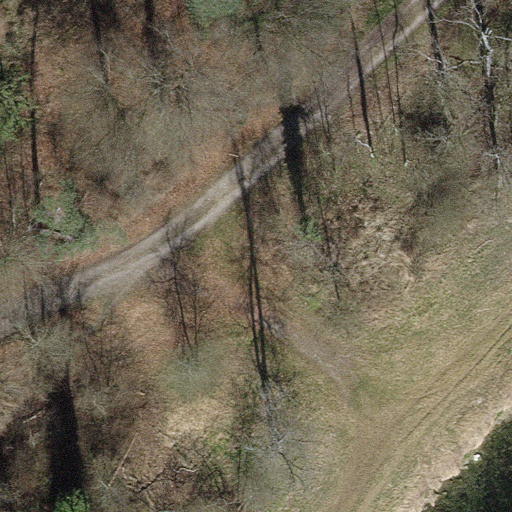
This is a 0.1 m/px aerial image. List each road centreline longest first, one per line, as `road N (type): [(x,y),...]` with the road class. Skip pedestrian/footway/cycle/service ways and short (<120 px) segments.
road 1 (track): [(433,0),(163,248)]
road 2 (track): [(163,248),(338,370),(354,441),(338,511)]
road 3 (track): [(163,248),(45,291),(0,323)]
